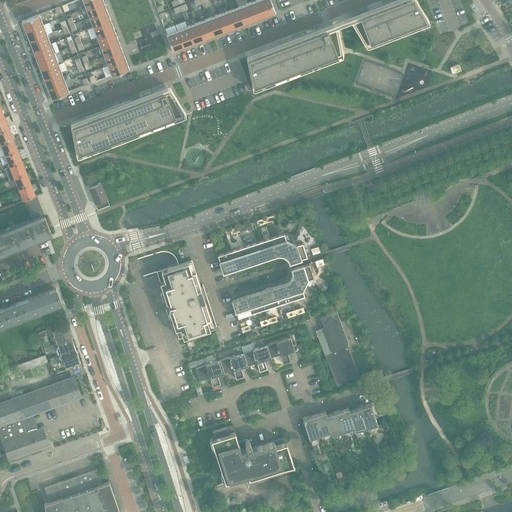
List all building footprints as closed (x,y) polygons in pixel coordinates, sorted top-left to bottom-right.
[(257,0),(255,0),(247,3),(254,21),(264,17),(257,0)] [(270,0),(257,0),(264,17),(275,13),(270,0)] [(403,0),(352,20),(365,42),(425,19),(413,0),(403,0)] [(103,1),(85,8),(89,17),(107,11),(103,1)] [(247,3),(237,7),(244,25),(254,21),(247,3)] [(237,7),(227,11),(234,29),(244,25),(237,7)] [(107,11),(89,17),(93,27),(110,20),(107,11)] [(227,11),(217,15),(224,32),(234,29),(227,11)] [(39,14),(21,21),(25,31),(43,24),(39,14)] [(217,15),(207,19),(213,36),(224,32),(217,15)] [(207,19),(197,22),(203,40),(213,36),(207,19)] [(93,27),(87,29),(91,39),(96,37),(114,30),(110,20),(93,27)] [(184,21),(175,24),(177,30),(183,48),(193,44),(187,26),(184,21)] [(43,24),(25,31),(29,40),(46,34),(52,32),(49,22),(43,24)] [(197,22),(187,26),(193,44),(203,40),(197,22)] [(249,59),(254,84),(340,52),(335,26),(249,59)] [(114,30),(96,37),(100,46),(118,39),(114,30)] [(177,30),(166,34),(173,52),(183,48),(177,30)] [(46,34),(29,40),(32,50),(50,43),(46,34)] [(118,39),(100,46),(104,56),(121,49),(118,39)] [(50,43),(32,50),(36,60),(54,53),(59,51),(56,41),(51,43),(50,43)] [(121,49),(104,56),(107,65),(125,58),(121,49)] [(54,53),(36,60),(40,69),(57,62),(63,60),(59,51),(54,53)] [(107,65),(102,68),(105,77),(111,75),(129,69),(125,58),(107,65)] [(40,69),(39,69),(43,79),(60,72),(57,63),(40,69)] [(449,67),(452,73),(461,69),(459,64),(449,67)] [(60,72),(43,79),(46,88),(64,82),(60,72)] [(64,82),(46,88),(50,99),(68,92),(64,82)] [(78,151),(152,123),(182,112),(168,90),(73,126),(78,151)] [(0,118),(0,130),(8,128),(4,117),(0,118)] [(0,143),(0,144),(13,139),(8,128),(0,130),(0,143)] [(0,144),(5,155),(17,150),(13,139),(0,144)] [(5,155),(9,166),(21,161),(17,150),(5,155)] [(9,179),(14,177),(26,172),(21,161),(9,166),(4,168),(9,179)] [(14,177),(18,188),(30,183),(26,172),(14,177)] [(35,195),(30,183),(18,188),(23,200),(35,195)] [(107,200),(100,183),(88,188),(95,204),(107,200)] [(25,202),(27,207),(38,202),(36,197),(25,202)] [(27,207),(29,212),(40,207),(38,202),(27,207)] [(42,213),(40,207),(29,212),(31,217),(42,213)] [(0,233),(0,253),(51,233),(44,216),(0,233)] [(284,232),(270,236),(276,254),(279,253),(283,254),(284,254),(291,241),(286,239),(284,232)] [(270,236),(257,241),(263,258),(276,254),(270,236)] [(257,241),(244,245),(250,262),(263,258),(257,241)] [(296,244),(291,241),(284,254),(286,255),(288,258),(290,261),(307,255),(303,241),(296,244)] [(244,245),(231,249),(237,266),(250,262),(244,245)] [(311,248),(313,254),(320,251),(319,246),(311,248)] [(223,271),(237,266),(231,249),(217,254),(223,271)] [(323,258),(315,260),(317,266),(324,263),(323,258)] [(191,259),(156,271),(163,292),(160,293),(168,318),(171,317),(178,339),(213,327),(191,259)] [(292,275),(291,276),(305,283),(310,285),(314,276),(309,262),(292,268),(293,271),(292,275)] [(302,288),(305,283),(291,276),(291,278),(288,280),(285,282),(291,299),(304,295),(302,288)] [(285,282),(272,286),(278,303),(291,299),(285,282)] [(272,286),(259,290),(264,308),(278,303),(272,286)] [(0,326),(61,303),(55,288),(0,308),(0,326)] [(259,290),(246,295),(251,312),(264,308),(259,290)] [(238,316),(251,312),(246,295),(232,299),(238,316)] [(324,328),(323,329),(316,331),(338,385),(360,376),(349,347),(351,346),(337,311),(320,317),(324,328)] [(52,331),(56,343),(71,338),(66,326),(52,331)] [(46,335),(40,337),(44,348),(44,347),(50,345),(46,335)] [(290,337),(266,344),(271,357),(280,354),(283,363),(290,361),(287,351),(294,349),(290,337)] [(56,343),(61,354),(75,349),(71,338),(56,343)] [(266,344),(243,352),(247,365),(256,362),(259,371),(267,368),(264,359),(271,357),(266,344)] [(80,362),(75,349),(61,354),(49,358),(51,365),(63,360),(65,367),(80,362)] [(243,352),(219,360),(224,372),(233,369),(236,378),(244,376),(241,367),(247,365),(243,352)] [(0,377),(46,360),(44,354),(0,370),(0,377)] [(205,358),(187,363),(189,368),(206,362),(205,358)] [(217,374),(224,372),(219,360),(196,367),(200,380),(209,377),(212,386),(220,383),(217,374)] [(17,397),(0,402),(0,407),(3,416),(20,410),(22,416),(34,412),(37,411),(41,409),(81,395),(78,388),(74,376),(40,388),(24,394),(22,389),(15,391),(17,397)] [(371,404),(360,407),(367,428),(378,424),(371,404)] [(0,430),(4,441),(3,441),(9,458),(48,443),(42,427),(39,428),(34,412),(22,416),(20,410),(3,416),(0,407),(0,430)] [(349,407),(337,411),(344,432),(354,429),(355,428),(349,411),(350,411),(349,407)] [(360,407),(350,411),(349,411),(355,428),(354,429),(355,432),(367,428),(360,407)] [(325,411),(314,414),(321,435),(331,432),(326,415),(327,414),(325,411)] [(337,411),(327,414),(326,415),(331,432),(332,436),(344,432),(337,411)] [(309,439),(321,435),(314,414),(302,418),(309,439)] [(252,448),(249,441),(248,439),(246,439),(245,440),(244,441),(244,443),(238,445),(232,425),(212,431),(214,437),(211,438),(210,438),(209,441),(209,444),(211,447),(214,449),(225,482),(248,475),(249,478),(293,464),(284,437),(252,448)] [(112,511),(118,509),(108,481),(102,483),(96,469),(44,487),(49,502),(44,504),(46,511),(112,511)]
